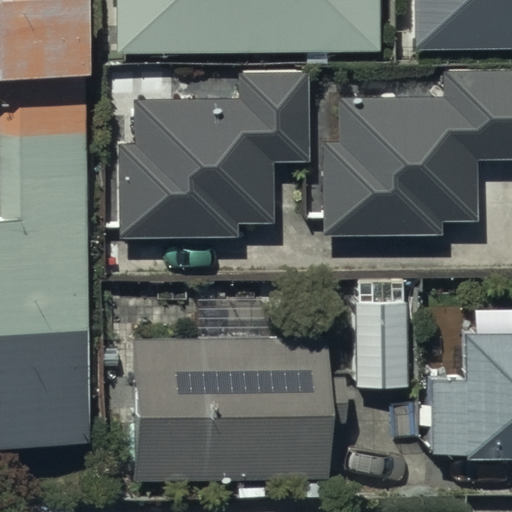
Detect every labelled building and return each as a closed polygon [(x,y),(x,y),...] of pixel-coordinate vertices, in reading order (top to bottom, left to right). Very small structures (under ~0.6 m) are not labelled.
[(81,0),(0,0),(0,439),(83,439),(81,0)] [(374,0),(111,0),(112,51),(375,49),(374,0)] [(511,0),(409,0),(410,46),(511,44),(511,0)] [(511,68),(440,70),(440,94),(335,95),(335,143),(320,143),(321,235),(437,234),(437,220),(472,220),(472,158),(511,157),(511,68)] [(303,71),(234,71),(234,97),(131,98),(131,141),(115,141),(115,237),(234,236),(233,220),(269,220),(269,160),(303,159),(303,71)] [(402,302),(352,303),(354,388),(404,387),(402,302)] [(462,459),(511,458),(511,331),(459,332),(460,380),(426,381),(427,454),(462,454),(462,459)] [(323,333),(128,336),(130,483),(324,480),(323,420),(343,420),(342,377),(324,378),(323,333)] [(69,511),(70,500),(7,501),(6,511),(69,511)]
